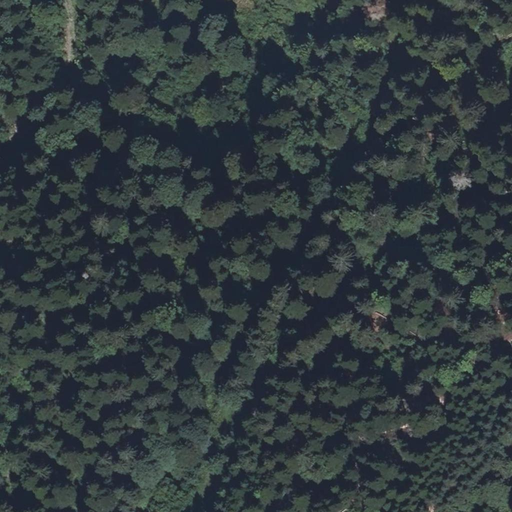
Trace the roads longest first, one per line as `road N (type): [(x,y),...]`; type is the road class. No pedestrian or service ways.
road 1 (track): [(198,511),(250,325),(310,246),(366,149),(416,0)]
road 2 (track): [(511,117),(443,176),(284,363),(233,456),(214,511)]
